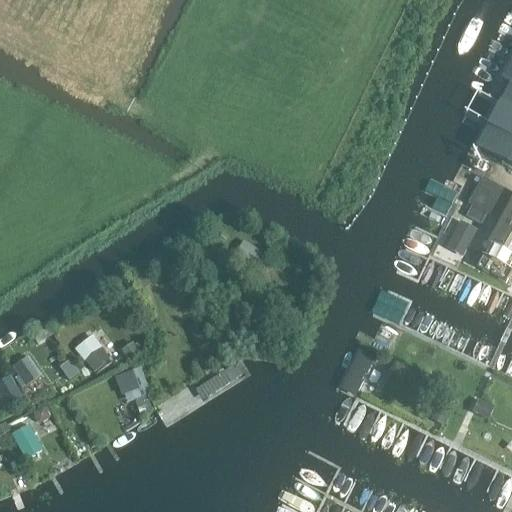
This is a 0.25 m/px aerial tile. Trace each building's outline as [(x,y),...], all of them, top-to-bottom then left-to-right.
[(511,84),(499,107),(477,148),(511,167),(511,61),(503,79),(511,84)] [(511,273),(511,196),(483,181),(468,208),(500,225),(490,245),(491,245),(484,259),(511,273)] [(249,246),(241,259),(254,268),(262,255),(249,246)] [(191,330),(199,350),(210,346),(201,326),(191,330)] [(92,340),(78,352),(86,362),(94,372),(109,360),(101,350),(92,340)] [(133,345),(121,353),(126,360),(138,353),(133,345)] [(375,360),(359,351),(338,392),(355,401),(375,360)] [(70,362),(60,369),(69,382),(79,375),(70,362)] [(32,366),(18,376),(26,388),(40,378),(32,366)] [(181,404),(193,419),(244,382),(233,366),(181,404)] [(138,371),(118,379),(128,405),(135,403),(140,416),(152,412),(147,398),(138,371)] [(7,380),(0,383),(0,389),(9,406),(21,400),(9,379),(7,380)] [(44,410),(35,415),(40,424),(48,420),(44,410)] [(5,425),(0,428),(0,438),(0,439),(10,433),(5,425)] [(29,427),(12,437),(26,462),(43,452),(29,427)]
